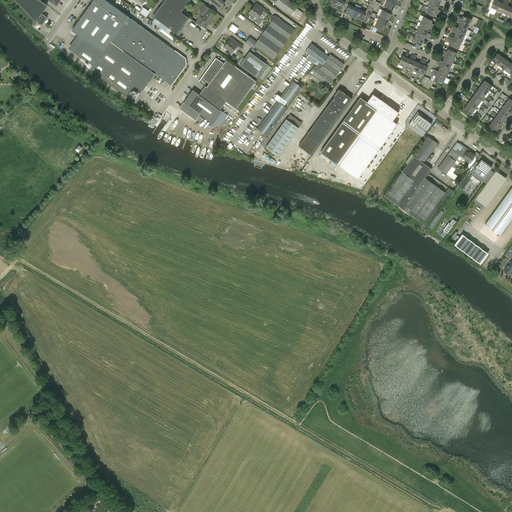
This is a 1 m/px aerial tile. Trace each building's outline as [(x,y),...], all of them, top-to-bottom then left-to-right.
[(47,17),(41,13),(47,5),(40,0),(13,0),(34,22),(35,20),(41,25),(47,17)] [(186,65),(184,63),(185,62),(184,61),(183,61),(185,58),(129,17),(105,0),(93,0),(72,30),(82,37),(72,51),(93,65),(90,69),(126,96),(132,88),(140,93),(145,86),(149,80),(142,75),(147,68),(155,73),(171,86),(186,65)] [(165,0),(153,16),(173,31),(174,31),(178,34),(190,18),(181,12),(189,0),(165,0)] [(207,0),(220,9),(225,2),(221,0),(207,0)] [(303,13),(297,8),(298,7),(288,0),(277,0),(275,3),(298,20),(303,13)] [(336,8),(339,0),(332,0),(330,6),(336,8)] [(341,0),(339,0),(336,8),(341,11),(345,2),(341,0)] [(494,0),(491,8),(490,10),(495,12),(496,10),(500,2),(497,1),(497,0),(494,0)] [(503,0),(502,3),(500,2),(496,10),(501,12),(506,1),(504,0),(503,0)] [(395,5),(386,1),(384,6),(393,10),(395,5)] [(506,1),(501,12),(506,14),(510,7),(507,5),(509,2),(506,1)] [(260,25),(262,21),(258,18),(262,12),(266,15),(268,12),(256,3),(250,12),(252,14),(250,17),(260,25)] [(427,7),(427,8),(440,13),(441,11),(437,9),(438,7),(430,3),(428,6),(427,6),(427,7)] [(350,16),(354,7),(349,4),(345,13),(350,16)] [(196,21),(202,27),(206,22),(209,24),(215,15),(208,10),(209,9),(205,5),(200,11),(205,14),(202,18),(202,19),(199,17),(196,21)] [(354,7),(350,16),(350,17),(351,18),(352,17),(356,19),(360,10),(354,7)] [(426,8),(427,9),(425,13),(434,17),(435,14),(439,16),(440,13),(427,8),(426,8)] [(391,14),(382,10),(380,9),(377,14),(380,15),(379,16),(388,20),(391,14)] [(366,12),(360,10),(356,19),(361,21),(366,12)] [(271,23),(257,42),(250,37),(246,42),(253,48),(255,45),(274,59),(295,30),(275,16),(276,16),(275,15),(272,16),(270,19),(271,23)] [(379,16),(378,18),(376,17),(374,20),(377,21),(386,25),(388,20),(379,16)] [(421,20),(421,21),(434,27),(435,25),(431,23),(432,20),(423,16),(423,17),(422,20),(421,20)] [(458,16),(457,19),(470,25),(471,24),(470,23),(472,20),(463,16),(462,18),(458,16)] [(470,25),(457,19),(456,21),(460,23),(459,25),(467,30),(469,26),(470,25)] [(377,21),(374,27),(372,25),(369,30),(376,33),(378,29),(383,31),(386,25),(377,21)] [(421,23),(419,26),(428,30),(429,28),(433,30),(434,27),(421,21),(420,22),(421,23)] [(454,26),(453,29),(465,34),(466,35),(466,34),(466,33),(467,30),(459,25),(458,28),(454,26)] [(419,26),(418,30),(417,30),(416,31),(429,37),(430,34),(427,33),(428,30),(419,26)] [(455,33),(454,35),(463,39),(465,36),(466,35),(465,34),(453,29),(452,31),(455,33)] [(416,31),(416,33),(415,36),(423,40),(424,38),(428,39),(429,37),(416,31)] [(450,36),(448,39),(461,45),(462,44),(462,43),(463,39),(454,35),(453,38),(450,36)] [(423,40),(415,36),(412,41),(421,45),(422,43),(426,44),(427,42),(423,40)] [(243,46),(231,37),(224,46),(232,52),(237,46),(241,49),(243,46)] [(461,45),(448,39),(447,41),(451,43),(450,45),(459,49),(460,45),(461,45)] [(329,56),(311,44),(305,52),(309,54),(306,57),(317,65),(316,67),(315,66),(310,73),(328,87),(344,65),(330,55),(329,56)] [(443,50),(442,52),(455,58),(456,57),(455,56),(457,53),(448,49),(447,52),(443,50)] [(269,66),(266,63),(250,51),(243,60),(239,65),(259,80),(265,71),(269,66)] [(455,58),(442,52),(441,55),(445,57),(444,59),(452,63),(454,59),(455,59),(455,58)] [(403,66),(407,58),(409,54),(406,53),(405,57),(402,55),(398,64),(403,66)] [(497,53),(492,61),(491,62),(493,64),(494,62),(496,64),(501,56),(497,53)] [(410,59),(407,58),(403,66),(407,68),(407,69),(408,69),(414,56),(411,55),(410,59)] [(416,57),(414,56),(408,69),(410,69),(413,71),(417,62),(415,61),(416,57)] [(506,59),(501,56),(496,64),(498,65),(497,67),(499,68),(506,59)] [(202,90),(219,103),(222,99),(236,109),(256,81),(227,60),(224,64),(216,58),(202,78),(209,83),(207,87),(205,86),(202,90)] [(417,62),(413,71),(416,72),(417,73),(418,74),(424,61),(421,59),(419,63),(417,62)] [(452,63),(444,59),(443,61),(439,59),(438,62),(451,68),(451,67),(451,66),(452,63)] [(506,59),(499,68),(501,70),(502,68),(504,70),(510,62),(506,59)] [(424,61),(418,74),(419,74),(423,75),(427,66),(425,65),(426,62),(424,61)] [(451,68),(438,62),(437,65),(440,66),(439,69),(448,73),(450,69),(451,68)] [(435,69),(433,72),(446,78),(447,78),(447,77),(446,76),(448,73),(439,69),(438,71),(435,69)] [(446,78),(433,72),(432,74),(433,75),(432,77),(435,78),(435,79),(444,83),(446,78)] [(423,86),(429,89),(431,84),(428,82),(429,78),(427,77),(423,86)] [(293,80),(278,101),(257,129),(266,135),(287,107),(286,107),(289,103),(290,103),(302,87),(293,80)] [(485,80),(482,85),(489,90),(491,88),(492,89),(493,87),(492,86),(485,80)] [(482,85),(478,89),(487,95),(489,93),(487,92),(489,90),(482,85)] [(487,95),(478,89),(475,93),(483,98),(484,96),(486,97),(487,95)] [(216,107),(219,103),(202,90),(200,95),(193,90),(179,108),(195,120),(199,113),(214,124),(214,123),(218,127),(228,115),(216,107)] [(339,90),(306,136),(298,146),(311,155),(351,99),(339,90)] [(483,98),(475,93),(472,97),(481,104),(483,102),(481,100),(483,98)] [(342,122),(321,152),(357,178),(397,123),(392,120),(398,112),(374,95),(371,98),(371,97),(367,102),(360,97),(342,122)] [(481,104),(472,97),(469,101),(477,107),(478,104),(480,106),(481,104)] [(477,107),(469,101),(466,105),(475,112),(477,110),(475,109),(477,107)] [(511,107),(506,103),(503,107),(511,114),(511,113),(511,110),(511,107)] [(475,112),(466,105),(463,110),(471,115),(472,113),(474,114),(475,112)] [(511,114),(503,107),(500,111),(507,117),(509,114),(511,115),(511,114)] [(500,111),(497,115),(506,122),(507,120),(506,119),(507,117),(500,111)] [(417,112),(408,125),(413,128),(415,125),(414,124),(415,123),(425,131),(430,124),(425,120),(425,121),(420,118),(422,116),(417,112)] [(290,114),(287,119),(286,119),(265,147),(279,157),(299,128),(302,123),(290,114)] [(497,115),(494,120),(501,125),(503,122),(505,123),(506,122),(497,115)] [(501,125),(494,120),(491,124),(500,130),(501,128),(500,127),(501,125)] [(500,130),(491,124),(488,128),(495,133),(497,131),(499,132),(500,130)] [(384,197),(427,225),(451,189),(448,187),(445,191),(424,178),(431,168),(424,163),(437,142),(427,135),(414,155),(412,154),(384,197)] [(476,152),(474,155),(457,142),(438,168),(446,174),(454,180),(457,176),(453,173),(460,163),(459,162),(462,158),(469,163),(467,166),(470,168),(471,167),(472,167),(476,161),(475,161),(479,154),(476,152)] [(491,167),(481,160),(479,163),(476,161),(472,167),(470,170),(473,172),(474,170),(484,177),(483,179),(485,181),(490,174),(487,172),(491,167)] [(486,207),(506,177),(494,170),(475,199),(486,207)] [(500,235),(511,219),(511,187),(485,224),(500,235)] [(452,218),(440,235),(443,237),(455,221),(452,218)] [(453,245),(480,264),(488,253),(461,233),(453,245)] [(92,508),(98,503),(95,500),(89,506),(92,508)]
